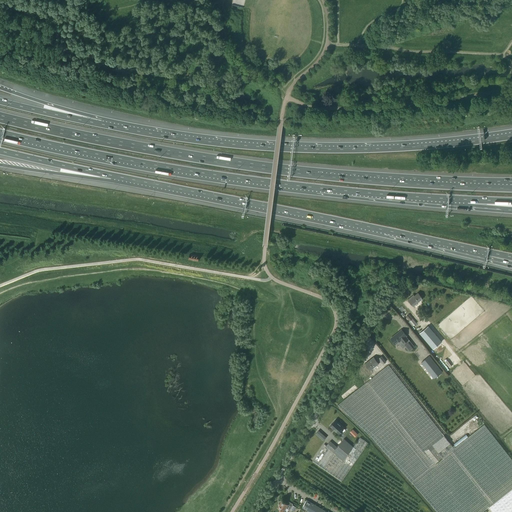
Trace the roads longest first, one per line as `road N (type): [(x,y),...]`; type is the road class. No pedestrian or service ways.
road 1 (motorway): [(511,186),(263,167),(0,117)]
road 2 (motorway): [(0,134),(249,181),(468,201)]
road 3 (motorway): [(511,135),(281,148),(102,124)]
road 4 (motorway): [(111,175),(487,251)]
road 5 (unknown): [(0,296),(86,273),(145,268),(214,280),(258,299)]
road 6 (unclassified): [(256,511),(388,294)]
road 7 (unknown): [(258,299),(253,327),(281,410),(224,511)]
road 8 (track): [(327,242),(408,257),(388,294)]
